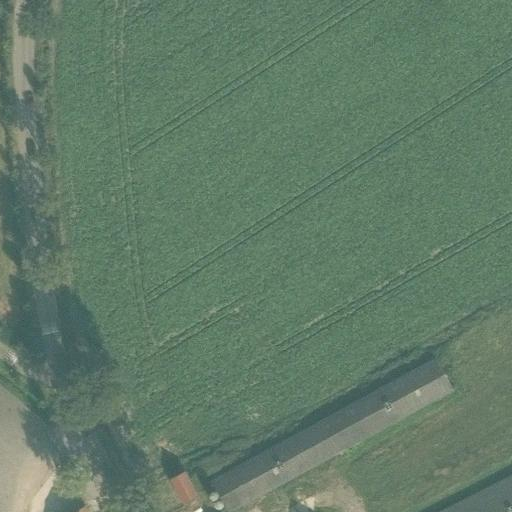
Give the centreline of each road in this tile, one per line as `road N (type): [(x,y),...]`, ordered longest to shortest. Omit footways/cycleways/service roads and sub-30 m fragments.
road 1 (unclassified): [(58,373),(39,282),(24,120),(27,0)]
road 2 (unclassified): [(126,511),(58,373)]
